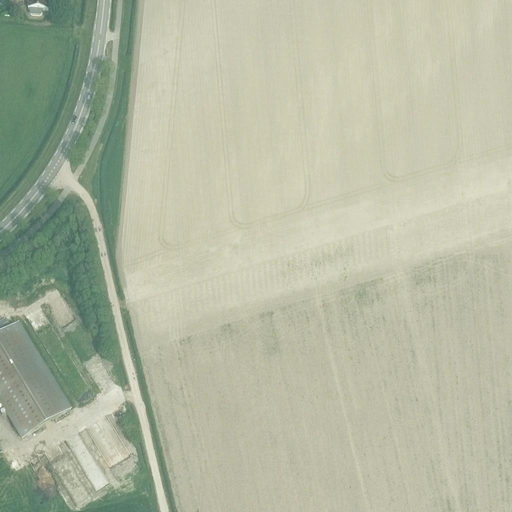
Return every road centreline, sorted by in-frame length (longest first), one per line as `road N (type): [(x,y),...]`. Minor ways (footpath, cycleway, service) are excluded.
road 1 (track): [(71,182),(91,206),(162,511)]
road 2 (secondary): [(0,232),(73,132),(103,0)]
